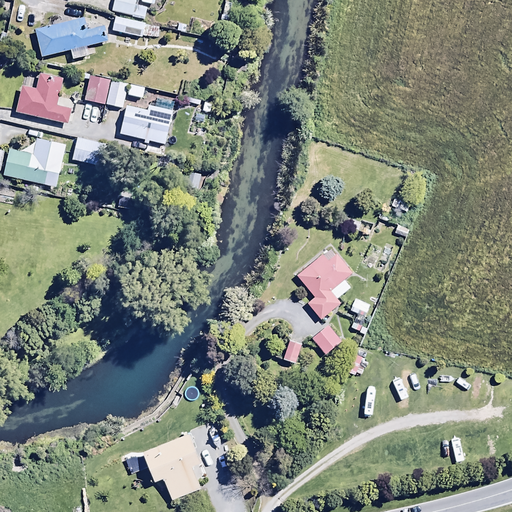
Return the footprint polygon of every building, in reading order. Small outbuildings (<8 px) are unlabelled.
[(135,0),(112,0),(110,11),(131,16),(135,0)] [(231,3),(223,1),(219,20),(227,22),(231,3)] [(147,10),(135,6),(132,16),(144,20),(147,10)] [(83,16),(33,30),(40,58),(68,50),(70,58),(87,54),(85,47),(107,40),(103,25),(86,29),(83,16)] [(141,39),(145,24),(114,16),(110,31),(141,39)] [(62,78),(38,73),(35,86),(20,83),(14,113),(66,123),(69,107),(57,104),(62,78)] [(86,84),(82,100),(103,105),(107,90),(86,84)] [(143,88),(130,86),(128,96),(140,99),(143,88)] [(108,88),(104,105),(122,109),(126,92),(108,88)] [(125,106),(119,134),(164,145),(172,112),(147,106),(146,111),(125,106)] [(10,149),(3,175),(56,186),(65,143),(36,138),(36,141),(20,151),(10,149)] [(100,144),(77,138),(71,160),(94,166),(100,144)] [(208,170),(197,166),(189,188),(200,192),(208,170)] [(52,197),(42,197),(40,219),(50,220),(52,197)] [(409,204),(393,199),(390,207),(406,213),(409,204)] [(329,246),(295,274),(314,298),(306,304),(319,319),(339,302),(336,298),(349,287),(344,280),(352,273),(329,246)] [(369,306),(353,299),(349,312),(354,315),(348,329),(357,333),(369,306)] [(327,324),(309,339),(323,356),(341,342),(327,324)] [(301,344),(288,339),(281,361),(293,365),(301,344)] [(362,358),(353,354),(344,373),(354,377),(362,358)] [(189,432),(141,448),(152,482),(163,478),(170,500),(201,490),(198,479),(204,477),(189,432)]
